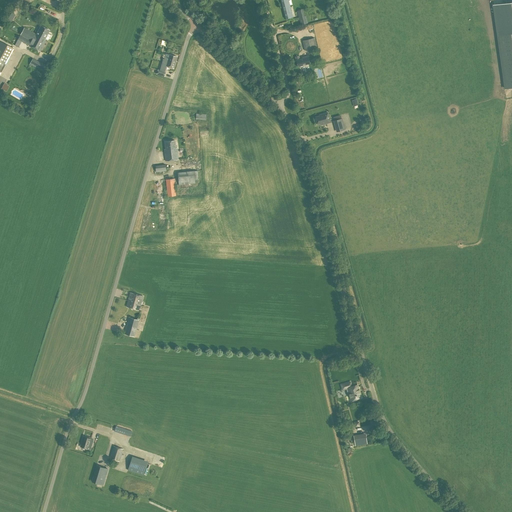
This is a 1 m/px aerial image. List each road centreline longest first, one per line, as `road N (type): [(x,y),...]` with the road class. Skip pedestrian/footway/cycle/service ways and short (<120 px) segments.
road 1 (unclassified): [(44,511),(195,24)]
road 2 (unclassified): [(461,511),(391,431),(378,403),(299,135),(278,107)]
road 3 (unknown): [(69,0),(50,54),(19,51),(2,85)]
